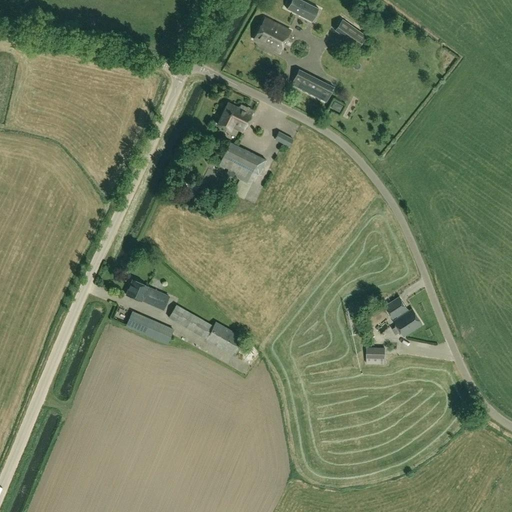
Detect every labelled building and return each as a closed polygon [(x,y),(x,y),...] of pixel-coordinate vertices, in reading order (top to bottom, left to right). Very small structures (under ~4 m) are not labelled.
[(317,8),(301,0),(293,0),(288,10),(310,21),(317,8)] [(290,32),(264,19),(253,40),(279,53),(290,32)] [(359,48),(366,36),(342,19),(339,23),(349,30),(344,37),(359,48)] [(308,51),(317,33),(311,30),(301,48),(308,51)] [(308,52),(319,57),(328,39),(317,34),(308,52)] [(308,74),(300,89),(326,102),(334,87),(308,74)] [(342,106),(334,102),(331,107),(339,111),(342,106)] [(243,130),(253,111),(240,105),(239,108),(227,103),(217,124),(230,131),(233,124),(243,130)] [(293,140),(278,132),(274,139),(289,147),(293,140)] [(237,178),(240,179),(233,194),(243,199),(250,185),(248,184),(254,172),(259,174),(265,160),(230,143),(220,165),(239,174),(237,178)] [(198,187),(184,181),(182,187),(196,192),(198,187)] [(132,280),(126,295),(141,301),(141,300),(163,310),(169,297),(147,287),(147,286),(132,280)] [(207,317),(214,310),(192,288),(185,296),(207,317)] [(393,319),(397,316),(400,314),(402,316),(395,321),(405,336),(423,324),(412,309),(408,312),(407,310),(407,309),(399,297),(385,306),(393,319)] [(213,326),(176,304),(168,317),(206,339),(234,356),(244,338),(215,322),(213,326)] [(132,312),(126,326),(167,344),(174,330),(132,312)] [(366,355),(366,363),(385,364),(385,356),(385,347),(366,347),(366,355)]
